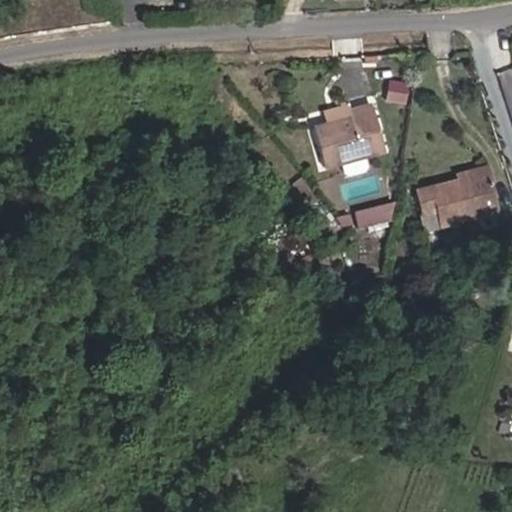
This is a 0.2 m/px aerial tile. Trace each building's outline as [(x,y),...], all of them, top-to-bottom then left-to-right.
[(353,114),(355,119),(318,131),(329,165),(384,148),(371,108),(353,114)] [(463,184),(493,174),(489,161),(459,172),(460,176),(463,184)] [(441,209),(447,225),(504,206),(493,174),(463,184),(460,176),(436,185),(438,189),(419,195),(425,214),(441,209)] [(391,219),(393,204),(354,214),(356,226),(391,219)] [(441,209),(425,214),(430,230),(447,225),(441,209)] [(480,266),(476,252),(447,261),(451,275),(480,266)]
